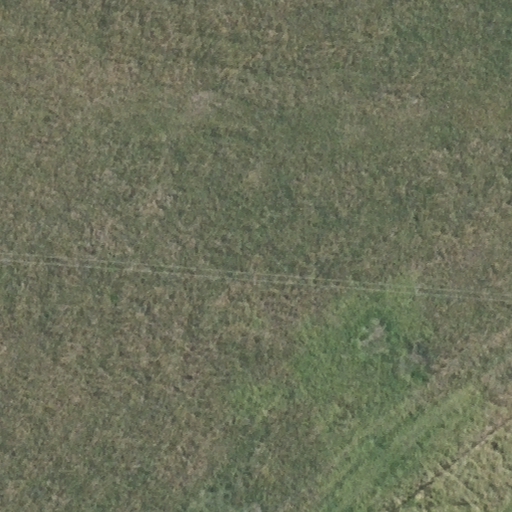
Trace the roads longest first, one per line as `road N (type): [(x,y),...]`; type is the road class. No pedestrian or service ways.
road 1 (tertiary): [(88,0),(384,330)]
road 2 (tertiary): [(327,511),(324,431),(345,376),(384,330)]
road 3 (tertiary): [(384,330),(433,301),(511,290)]
